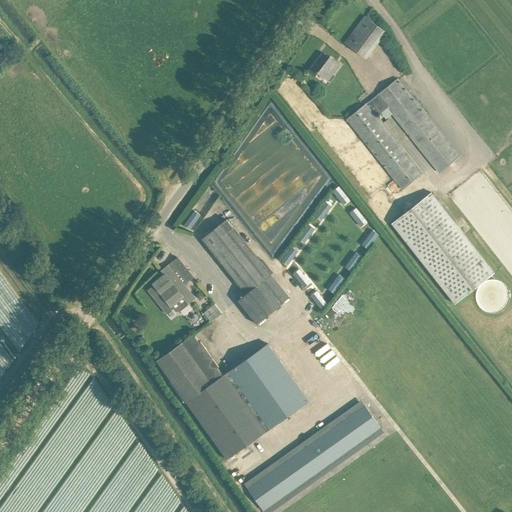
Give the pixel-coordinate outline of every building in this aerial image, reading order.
[(365,58),(384,29),(362,15),(343,44),(365,58)] [(312,72),(327,81),(339,63),(323,54),(312,72)] [(398,76),(344,116),(399,189),(422,172),(398,140),(401,137),(386,117),(392,113),(435,172),(457,156),(398,76)] [(350,199),(338,185),(332,189),(344,203),(350,199)] [(495,272),(431,192),(391,223),(455,304),(495,272)] [(321,219),(332,204),(326,200),(315,215),(321,219)] [(367,222),(356,208),(350,212),(361,226),(367,222)] [(190,229),(201,215),(195,211),(184,225),(190,229)] [(261,261),(233,227),(227,219),(202,239),(208,247),(246,294),(238,300),(257,324),(282,304),(289,297),(271,274),(273,272),(263,259),(261,261)] [(305,242),(315,227),(309,223),(299,237),(305,242)] [(368,248),(378,234),(373,230),(362,244),(368,248)] [(287,265),(298,251),(292,246),(281,260),(287,265)] [(351,271),(362,257),(356,253),(345,267),(351,271)] [(155,285),(148,290),(154,298),(166,313),(173,308),(176,311),(180,311),(190,304),(189,303),(195,298),(184,284),(194,277),(178,257),(162,270),(165,274),(154,283),(153,283),(155,285)] [(310,283),(299,269),(293,274),(304,287),(310,283)] [(334,293),(345,279),(339,275),(329,289),(334,293)] [(327,304),(317,291),(311,295),(322,309),(327,304)] [(211,322),(222,313),(215,304),(204,313),(211,322)] [(157,360),(186,402),(226,458),(309,401),(268,343),(223,375),(218,367),(218,366),(200,341),(200,342),(194,334),(157,360)] [(365,405),(248,488),(263,510),(381,427),(365,405)]
